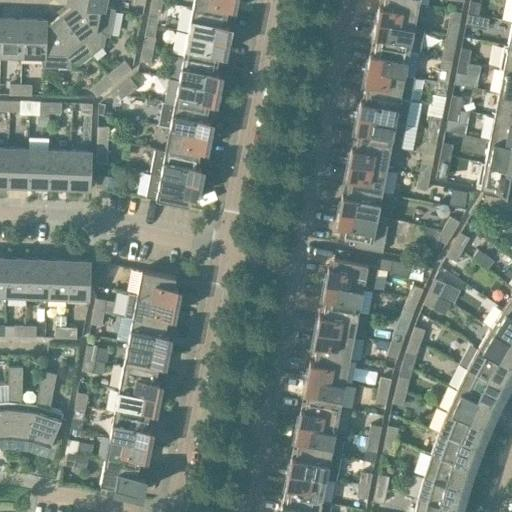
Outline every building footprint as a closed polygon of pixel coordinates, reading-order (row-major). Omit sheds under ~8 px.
[(103,6),(103,0),(67,0),(68,1),(70,2),(70,4),(58,13),(91,54),(103,44),(105,35),(109,36),(115,8),(103,6)] [(159,14),(161,2),(151,0),(148,12),(159,14)] [(231,7),(232,0),(193,0),(192,8),(226,15),(227,6),(231,7)] [(413,26),(418,3),(404,0),(383,0),(382,4),(378,4),(375,19),(413,26)] [(478,14),(480,2),(470,0),(469,0),(467,12),(478,14)] [(224,23),(226,15),(192,8),(187,32),(225,39),(228,23),(224,23)] [(475,27),(478,14),(467,12),(464,24),(475,27)] [(91,54),(58,13),(47,21),(45,21),(45,19),(22,18),(21,53),(42,54),(41,66),(70,67),(70,63),(80,64),(91,54)] [(0,52),(21,53),(22,18),(0,17),(0,19),(0,52)] [(423,28),(413,26),(375,19),(372,34),(376,35),(375,43),(408,50),(419,52),(423,28)] [(456,35),(459,22),(448,20),(446,33),(456,35)] [(216,62),(218,53),(222,54),(225,39),(187,32),(182,55),(216,62)] [(454,47),(456,35),(446,33),(443,45),(454,47)] [(152,49),(155,36),(144,34),(141,47),(152,49)] [(404,73),(408,50),(375,43),(373,52),(369,51),(366,66),(404,73)] [(511,70),(511,44),(507,44),(503,43),(498,68),(502,69),(511,70)] [(150,62),(152,49),(141,47),(139,60),(150,62)] [(468,61),(471,49),(460,47),(458,59),(468,61)] [(215,70),(216,62),(182,55),(178,79),(216,86),(219,71),(215,70)] [(113,82),(131,68),(124,59),(107,73),(113,82)] [(466,73),(468,61),(458,59),(455,71),(466,73)] [(414,75),(404,73),(366,66),(363,81),(367,82),(365,90),(399,97),(409,99),(414,75)] [(447,82),(450,69),(439,67),(436,79),(447,82)] [(511,94),(511,70),(502,69),(498,91),(511,94)] [(96,96),(113,82),(107,73),(89,87),(96,96)] [(126,93),(136,85),(130,77),(119,85),(126,93)] [(216,86),(178,79),(167,77),(162,100),(207,109),(209,101),(213,101),(216,86)] [(445,95),(447,82),(436,79),(434,92),(445,95)] [(19,94),(20,83),(9,82),(9,93),(19,94)] [(31,94),(31,83),(20,83),(19,94),(31,94)] [(116,101),(126,93),(119,85),(109,93),(116,101)] [(409,99),(399,97),(365,90),(364,99),(360,99),(357,113),(395,120),(405,122),(409,99)] [(511,118),(511,94),(498,91),(493,115),(511,118)] [(459,108),(462,96),(451,94),(449,106),(459,108)] [(0,109),(8,110),(9,99),(0,99),(0,109)] [(19,111),(20,100),(9,99),(8,110),(19,111)] [(49,112),(50,101),(39,100),(38,111),(49,112)] [(207,109),(162,100),(160,100),(156,123),(169,126),(206,133),(209,118),(205,117),(207,109)] [(60,112),(61,101),(50,101),(49,112),(60,112)] [(91,102),(80,102),(80,113),(91,113),(91,102)] [(457,120),(459,108),(449,106),(446,118),(457,120)] [(405,122),(395,120),(357,113),(354,129),(358,130),(356,137),(390,144),(400,146),(405,122)] [(438,129),(440,117),(430,115),(427,127),(438,129)] [(511,143),(511,118),(493,115),(489,138),(511,143)] [(107,125),(96,125),(96,138),(107,138),(107,125)] [(203,149),(206,133),(169,126),(164,150),(198,156),(200,148),(203,149)] [(435,142),(438,129),(427,127),(425,140),(435,142)] [(386,168),(390,144),(356,137),(355,146),(351,146),(348,160),(386,168)] [(107,151),(107,138),(96,138),(96,151),(107,151)] [(511,167),(511,143),(489,138),(484,161),(511,167)] [(450,155),(452,143),(442,141),(439,153),(450,155)] [(0,182),(8,183),(9,147),(0,146),(0,182)] [(27,183),(29,148),(9,147),(8,183),(27,183)] [(47,184),(48,149),(29,148),(27,183),(47,184)] [(198,156),(164,150),(154,148),(150,171),(197,180),(200,165),(196,165),(198,156)] [(69,185),(71,150),(48,149),(47,184),(69,185)] [(89,185),(90,150),(71,150),(69,185),(89,185)] [(447,169),(450,155),(439,153),(437,167),(447,169)] [(381,191),(386,168),(348,160),(345,176),(349,177),(347,185),(381,191)] [(511,192),(511,167),(484,161),(480,161),(475,186),(511,192)] [(429,176),(431,164),(420,162),(418,174),(429,176)] [(194,196),(197,180),(150,171),(145,196),(189,204),(190,195),(194,196)] [(97,173),(94,186),(105,188),(108,175),(97,173)] [(426,189),(429,176),(418,174),(415,187),(426,189)] [(376,215),(381,191),(347,185),(345,194),(341,193),(339,207),(376,215)] [(496,207),(498,196),(484,193),(482,204),(496,207)] [(509,210),(511,199),(498,196),(496,207),(509,210)] [(382,251),(388,217),(376,215),(339,207),(336,223),(339,224),(338,233),(356,237),(354,246),(382,251)] [(452,231),(459,220),(449,215),(442,226),(452,231)] [(445,243),(452,231),(442,226),(436,237),(445,243)] [(462,248),(469,236),(459,231),(452,243),(462,248)] [(455,260),(462,248),(452,243),(445,255),(455,260)] [(26,293),(27,258),(7,257),(6,292),(26,293)] [(372,290),(376,265),(333,257),(331,266),(327,265),(324,280),(362,288),(372,290)] [(47,294),(48,259),(27,258),(26,293),(47,294)] [(68,295),(69,259),(48,259),(47,294),(68,295)] [(88,295),(89,260),(69,259),(68,295),(88,295)] [(105,275),(108,262),(97,260),(94,273),(105,275)] [(174,301),(177,285),(173,285),(175,275),(141,269),(136,293),(174,301)] [(444,281),(434,277),(428,289),(438,294),(444,281)] [(358,311),(362,288),(324,280),(321,296),(325,296),(324,305),(358,311)] [(417,299),(422,287),(412,283),(407,295),(417,299)] [(432,306),(438,294),(428,289),(423,302),(432,306)] [(171,316),(174,301),(136,293),(128,292),(124,315),(132,317),(165,323),(167,315),(171,316)] [(511,314),(511,292),(502,307),(511,314)] [(412,311),(417,299),(407,295),(402,307),(412,311)] [(92,309),(103,311),(105,298),(95,296),(92,309)] [(353,335),(358,311),(324,305),(322,313),(318,312),(315,327),(353,335)] [(511,314),(502,307),(489,327),(511,340),(511,314)] [(101,324),(103,311),(92,309),(90,322),(101,324)] [(164,332),(165,323),(132,317),(127,340),(165,348),(168,333),(164,332)] [(24,335),(24,324),(13,324),(13,335),(24,335)] [(35,335),(35,325),(24,324),(24,335),(35,335)] [(65,337),(65,326),(54,325),(54,336),(65,337)] [(419,341),(424,328),(413,325),(409,338),(419,341)] [(76,337),(76,326),(65,326),(65,337),(76,337)] [(348,359),(353,335),(315,327),(312,343),(316,343),(315,352),(348,359)] [(511,366),(511,340),(489,327),(478,346),(511,366)] [(400,344),(404,332),(394,329),(390,341),(400,344)] [(415,354),(419,341),(409,338),(404,351),(415,354)] [(162,363),(165,348),(127,340),(122,364),(156,371),(158,362),(162,363)] [(396,357),(400,344),(390,341),(386,353),(396,357)] [(96,346),(86,344),(83,356),(94,358),(96,346)] [(502,385),(511,366),(478,346),(467,366),(502,385)] [(344,382),(348,359),(315,352),(313,360),(309,359),(306,375),(344,382)] [(91,371),(94,358),(83,356),(81,369),(91,371)] [(155,395),(158,380),(154,379),(156,371),(122,364),(118,387),(155,395)] [(27,439),(35,402),(21,401),(22,365),(8,365),(7,399),(7,437),(27,439)] [(492,405),(502,385),(467,366),(456,388),(492,405)] [(63,431),(65,417),(61,415),(63,411),(48,407),(56,372),(42,369),(35,402),(27,439),(48,446),(56,427),(63,431)] [(405,390),(408,377),(398,374),(394,388),(405,390)] [(339,406),(344,382),(306,375),(303,390),(307,391),(305,399),(339,406)] [(388,390),(390,377),(380,375),(377,388),(388,390)] [(153,410),(155,395),(118,387),(113,411),(147,418),(149,409),(153,410)] [(385,403),(388,390),(377,388),(374,400),(385,403)] [(402,404),(405,390),(394,388),(391,401),(402,404)] [(483,425),(492,405),(456,388),(446,409),(483,425)] [(87,393),(76,391),(74,403),(85,405),(87,393)] [(231,418),(235,399),(223,397),(219,415),(231,418)] [(334,429),(339,406),(305,399),(304,408),(300,407),(297,422),(334,429)] [(82,418),(85,405),(74,403),(71,416),(82,418)] [(475,445),(483,425),(446,409),(438,431),(475,445)] [(146,442),(149,427),(145,426),(147,418),(113,411),(109,435),(146,442)] [(340,455),(345,431),(334,429),(297,422),(294,437),(298,438),(296,446),(330,453),(340,455)] [(378,438),(380,425),(370,423),(367,436),(378,438)] [(395,440),(398,426),(387,424),(384,438),(395,440)] [(475,445),(438,431),(430,452),(468,465),(475,445)] [(143,457),(146,442),(109,435),(104,458),(138,465),(139,456),(143,457)] [(375,451),(377,441),(378,438),(367,436),(365,448),(375,451)] [(75,453),(78,440),(67,438),(65,451),(75,453)] [(392,453),(395,441),(395,440),(384,438),(381,451),(392,453)] [(340,455),(330,453),(296,446),(294,455),(290,454),(288,469),(325,477),(336,479),(340,455)] [(73,465),(75,453),(65,451),(62,463),(73,465)] [(461,486),(468,465),(430,452),(423,474),(461,486)] [(140,474),(136,473),(138,465),(104,458),(99,483),(136,490),(137,491),(138,490),(137,490),(140,474)] [(321,500),(325,477),(288,469),(285,485),(289,485),(287,494),(321,500)] [(369,485),(371,472),(361,470),(358,483),(369,485)] [(385,489),(388,475),(377,473),(375,486),(385,489)] [(456,507),(461,486),(423,474),(417,497),(456,507)] [(366,498),(369,485),(358,483),(356,496),(366,498)] [(383,502),(385,489),(375,486),(372,500),(383,502)] [(328,511),(331,502),(321,500),(287,494),(285,502),(281,501),(279,511),(328,511)] [(454,511),(456,507),(417,497),(413,511),(454,511)]
